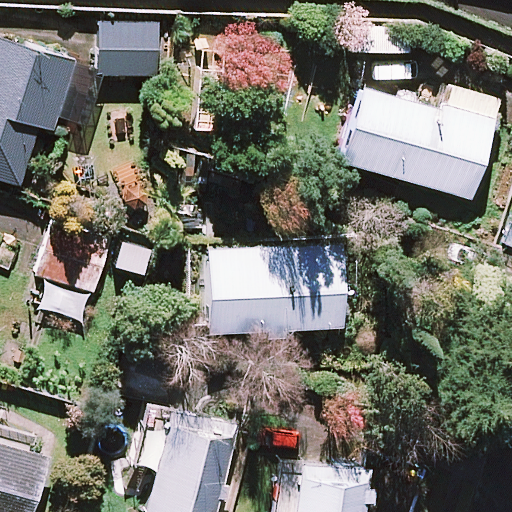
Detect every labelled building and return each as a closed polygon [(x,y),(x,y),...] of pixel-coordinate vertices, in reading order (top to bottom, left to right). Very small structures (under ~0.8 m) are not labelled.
[(158,23),(98,20),(95,73),(155,76),(158,23)] [(407,29),(350,26),(349,48),(406,51),(407,29)] [(71,58),(0,37),(0,176),(18,181),(34,123),(50,128),(71,58)] [(437,109),(358,85),(336,156),(468,196),(497,99),(444,84),(437,109)] [(104,251),(45,235),(35,274),(93,289),(104,251)] [(340,324),(339,239),(183,242),(184,327),(340,324)] [(87,295),(44,280),(35,307),(79,321),(87,295)] [(214,511),(233,424),(150,406),(139,461),(155,465),(144,511),(214,511)] [(0,511),(28,511),(47,453),(30,448),(0,438),(0,511)] [(361,511),(367,467),(282,457),(275,511),(361,511)]
